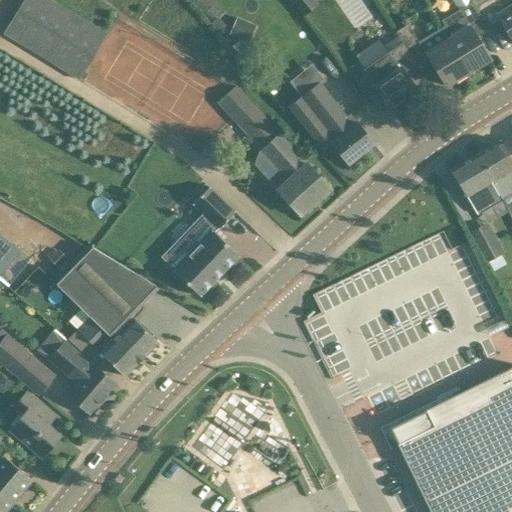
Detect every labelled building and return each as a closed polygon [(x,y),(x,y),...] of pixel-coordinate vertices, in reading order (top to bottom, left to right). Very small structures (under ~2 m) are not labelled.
[(108,34),(91,24),(52,0),(23,0),(4,32),(80,79),(108,34)] [(314,0),(290,0),(304,16),(318,4),(314,0)] [(490,58),(471,27),(470,28),(465,19),(477,12),(469,0),(451,0),(461,15),(441,27),(468,72),(490,58)] [(511,0),(469,0),(477,12),(478,12),(487,28),(501,20),(511,38),(511,0)] [(241,40),(249,23),(236,18),(229,35),(241,40)] [(445,85),(468,72),(441,27),(418,41),(407,24),(395,31),(402,43),(403,42),(420,71),(432,63),(445,85)] [(403,42),(402,43),(376,59),(363,68),(373,83),(373,84),(391,110),(418,91),(404,72),(415,65),(419,72),(420,71),(403,42)] [(374,144),(361,128),(355,121),(352,123),(319,82),(287,107),(322,151),(332,143),(348,164),(374,144)] [(218,102),(266,155),(265,156),(260,169),(281,193),(300,215),(330,188),(310,166),(311,165),(286,137),(242,90),(241,91),(236,85),(218,102)] [(492,187),(500,200),(511,221),(511,220),(511,160),(500,140),(498,141),(480,152),(497,184),(492,187)] [(477,215),(500,200),(492,187),(497,184),(480,152),(452,169),(451,168),(450,169),(477,215)] [(236,220),(211,194),(195,210),(220,235),(236,220)] [(467,233),(484,264),(504,253),(486,222),(467,233)] [(174,269),(173,270),(200,296),(201,295),(200,295),(238,256),(239,255),(212,230),(211,231),(212,231),(175,270),(174,269)] [(30,259),(19,250),(20,250),(0,233),(0,279),(8,286),(30,259)] [(56,283),(81,308),(112,338),(119,330),(120,331),(132,318),(131,316),(158,288),(155,285),(92,247),(56,283)] [(64,252),(54,262),(61,270),(71,259),(64,252)] [(100,352),(124,376),(158,341),(133,318),(132,318),(120,331),(119,330),(112,338),(81,308),(69,321),(77,329),(68,338),(82,352),(91,343),(100,352)] [(91,414),(102,401),(116,384),(53,330),(36,350),(75,383),(66,394),(91,414)] [(7,334),(0,341),(0,362),(38,395),(54,376),(7,334)] [(511,511),(511,366),(388,427),(430,511),(511,511)] [(27,392),(15,406),(10,405),(0,416),(1,421),(42,456),(60,435),(44,421),(51,413),(54,416),(55,415),(27,392)] [(0,511),(4,511),(32,479),(3,455),(0,458),(0,511)]
